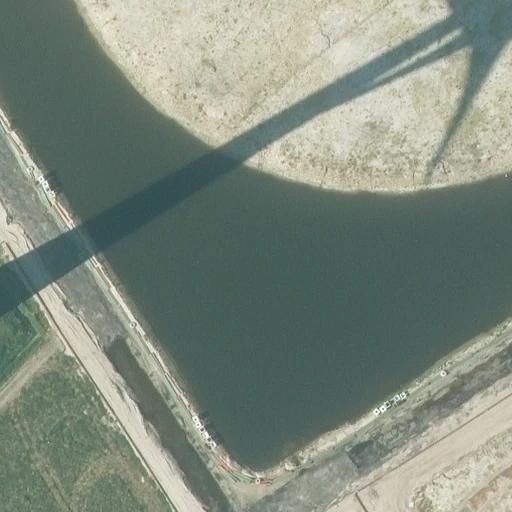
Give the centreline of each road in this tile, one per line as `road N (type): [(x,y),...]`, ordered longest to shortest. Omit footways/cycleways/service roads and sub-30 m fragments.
road 1 (unclassified): [(227,511),(0,163)]
road 2 (tertiary): [(269,511),(511,354)]
